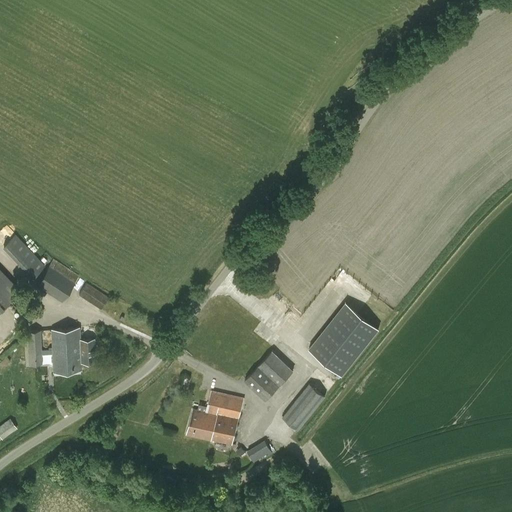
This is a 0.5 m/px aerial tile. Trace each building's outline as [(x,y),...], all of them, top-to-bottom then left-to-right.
[(1,244),(34,275),(46,262),(13,232),(1,244)] [(61,302),(79,276),(54,259),(36,286),(61,302)] [(19,311),(29,301),(0,270),(0,309),(10,300),(19,311)] [(87,283),(86,283),(79,295),(84,298),(92,286),(87,283)] [(379,328),(346,302),(309,348),(342,374),(379,328)] [(81,362),(95,361),(94,339),(80,339),(79,328),(51,329),(53,372),(81,370),(81,362)] [(29,365),(42,364),(41,330),(27,331),(29,365)] [(242,377),(264,398),(292,369),(270,348),(242,377)] [(298,430),(325,396),(309,383),(282,416),(298,430)] [(193,408),(187,434),(211,440),(212,438),(233,443),(243,399),(211,391),(208,406),(199,404),(198,410),(193,408)] [(0,436),(2,440),(17,429),(10,419),(0,425),(0,436)] [(256,462),(273,451),(266,441),(249,452),(256,462)]
